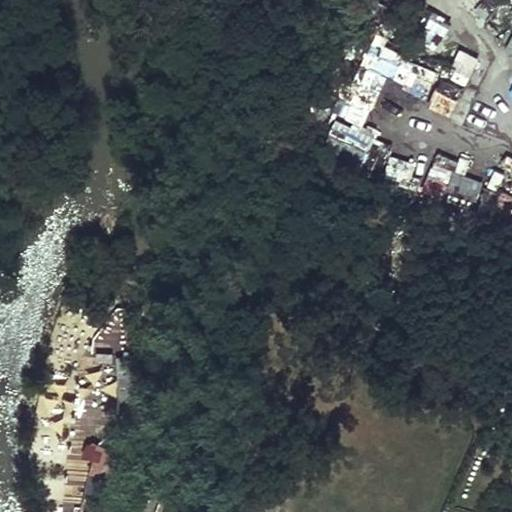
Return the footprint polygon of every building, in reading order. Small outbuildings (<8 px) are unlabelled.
[(499,0),(491,0),(483,11),(500,24),(511,9),(499,0)] [(371,25),(392,35),(403,12),(381,2),(371,25)] [(458,50),(445,79),(465,88),(478,59),(458,50)] [(428,96),(434,69),(409,64),(403,91),(428,96)] [(352,87),(377,99),(386,78),(361,66),(352,87)] [(443,117),(448,91),(430,88),(426,114),(443,117)] [(451,95),(443,117),(463,124),(471,102),(451,95)] [(339,120),(362,128),(370,107),(347,98),(339,120)] [(321,152),(360,167),(366,153),(386,161),(391,146),(332,124),(321,152)] [(436,201),(454,164),(437,156),(419,193),(436,201)] [(409,189),(416,165),(389,157),(382,181),(409,189)] [(445,205),(475,208),(479,180),(449,176),(445,205)] [(249,508),(254,511),(280,511),(293,493),(268,477),(249,508)]
